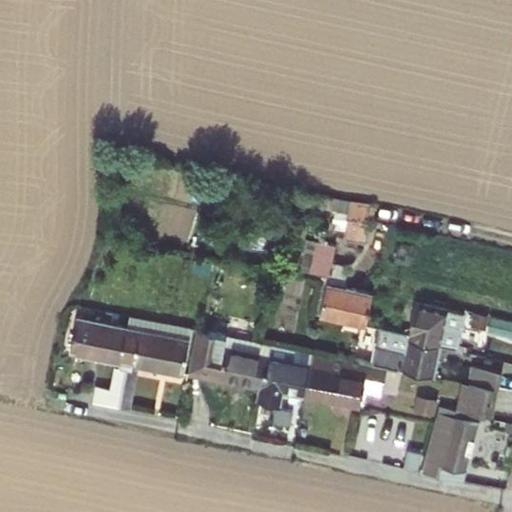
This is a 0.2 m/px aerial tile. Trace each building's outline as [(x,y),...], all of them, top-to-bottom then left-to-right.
[(352,201),(331,197),(329,208),(350,214),(346,236),(367,240),(370,222),(374,222),(376,207),(352,201)] [(322,314),(346,319),(367,324),(374,293),(345,286),(349,268),(333,264),(337,245),(322,242),(315,273),(330,276),(322,314)] [(411,334),(410,338),(442,346),(458,349),(466,314),(418,303),(411,334)] [(511,319),(491,314),(487,331),(511,336),(511,319)] [(139,344),(135,362),(185,371),(193,327),(131,315),(129,327),(126,342),(139,344)] [(126,342),(129,327),(78,317),(73,351),(129,361),(128,368),(133,369),(135,362),(139,344),(126,342)] [(366,362),(374,325),(367,324),(346,319),(344,326),(338,356),(366,362)] [(270,342),(259,341),(199,328),(191,372),(233,381),(231,391),(242,394),(245,383),(261,386),(269,345),(270,342)] [(374,363),(386,366),(436,376),(442,346),(410,338),(408,351),(378,347),(374,363)] [(307,395),(315,354),(269,345),(261,386),(259,398),(281,403),(284,391),(307,395)] [(374,363),(366,362),(338,356),(316,351),(315,354),(307,395),(332,400),(348,403),(361,406),(364,390),(381,393),(386,366),(374,363)] [(473,365),(469,383),(500,389),(503,373),(473,365)] [(145,371),(133,369),(128,368),(126,375),(120,374),(119,383),(130,385),(128,394),(122,393),(120,408),(137,411),(145,371)] [(130,385),(119,383),(118,390),(103,388),(99,405),(120,408),(122,393),(128,394),(130,385)] [(500,389),(469,383),(463,410),(493,416),(500,389)] [(439,410),(441,393),(424,391),(422,408),(439,410)] [(348,403),(332,400),(330,406),(334,411),(341,413),(346,410),(348,403)] [(480,421),(444,414),(442,422),(435,421),(425,471),(466,480),(480,421)] [(423,465),(425,446),(409,444),(407,464),(423,465)]
